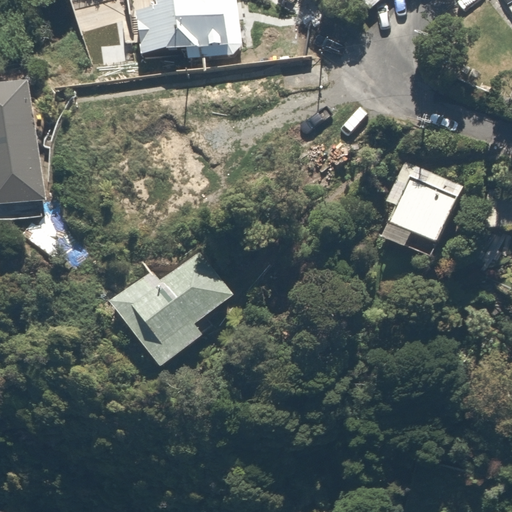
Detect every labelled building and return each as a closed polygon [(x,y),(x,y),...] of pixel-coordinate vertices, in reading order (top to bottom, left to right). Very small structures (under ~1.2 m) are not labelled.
[(130,0),(133,56),(269,50),(266,2),(239,4),(238,0),(130,0)] [(383,0),(358,0),(370,13),(383,0)] [(511,0),(490,0),(490,1),(511,27),(511,0)] [(0,212),(46,205),(26,75),(0,78),(0,212)] [(217,189),(166,115),(103,159),(108,166),(93,177),(120,216),(135,206),(154,234),(217,189)] [(461,185),(404,162),(386,204),(392,206),(378,241),(404,252),(411,234),(437,245),(461,185)] [(511,203),(486,196),(479,222),(511,230),(511,203)] [(162,270),(155,260),(101,296),(150,368),(207,330),(201,321),(235,298),(200,245),(162,270)]
